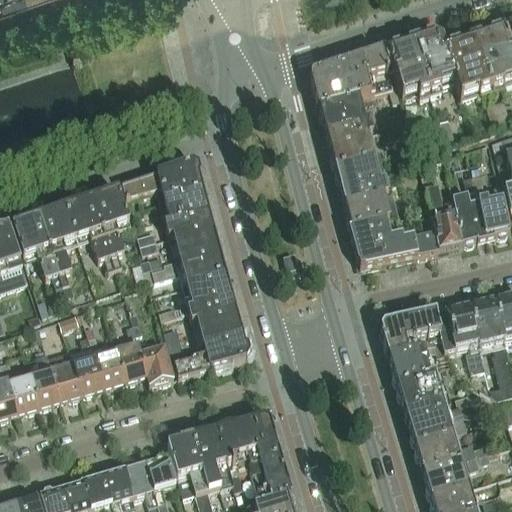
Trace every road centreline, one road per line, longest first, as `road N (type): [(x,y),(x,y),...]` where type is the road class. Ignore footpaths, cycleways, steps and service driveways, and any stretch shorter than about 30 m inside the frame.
road 1 (residential): [(292,380),(0,474)]
road 2 (tertiary): [(331,316),(259,69)]
road 3 (residential): [(0,207),(224,134)]
road 4 (residential): [(259,69),(466,0)]
road 5 (tertiary): [(224,134),(278,333)]
road 6 (residential): [(331,316),(511,269)]
road 7 (tertiary): [(388,511),(345,364)]
road 8 (tertiary): [(292,380),(332,511)]
